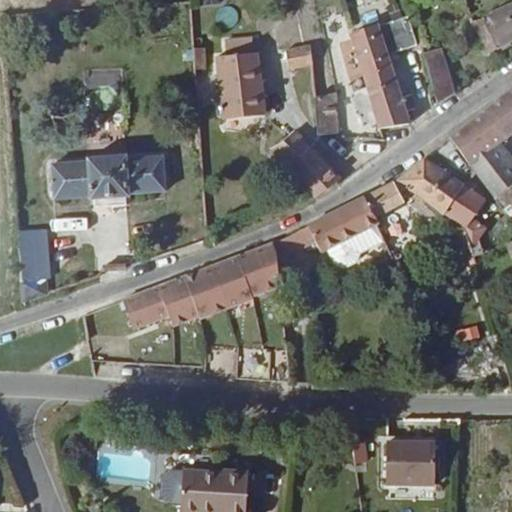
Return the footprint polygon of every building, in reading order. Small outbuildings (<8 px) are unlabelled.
[(511,8),(465,31),(474,46),(481,60),(511,43),(511,8)] [(397,24),(342,44),(358,96),(359,97),(372,94),(368,79),(381,75),(378,63),(407,52),(397,24)] [(239,47),(213,54),(216,69),(243,63),(239,47)] [(184,53),(186,85),(197,83),(196,74),(195,63),(192,63),(191,53),(184,53)] [(299,53),(259,62),(261,71),(275,68),(277,78),(301,73),(303,72),(299,53)] [(448,100),(433,57),(416,61),(414,61),(431,110),(440,105),(448,100)] [(206,72),(220,129),(258,120),(247,65),(246,62),(243,63),(216,69),(206,72)] [(397,120),(392,105),(381,75),(368,79),(372,94),(359,97),(370,132),(372,138),(374,138),(402,132),(397,120)] [(487,112),(447,144),(470,175),(494,155),(511,139),(511,94),(496,104),(487,112)] [(359,97),(358,96),(340,102),(346,122),(353,127),(356,136),(370,132),(359,97)] [(330,142),(327,101),(305,104),(310,139),(330,142)] [(407,114),(402,101),(392,105),(397,120),(407,114)] [(290,136),(268,155),(283,170),(305,151),(290,136)] [(283,170),(311,198),(315,203),(330,191),(339,184),(305,151),(283,170)] [(476,184),(499,216),(511,205),(511,179),(494,155),(470,175),(476,184)] [(123,197),(160,194),(156,159),(120,162),(119,158),(80,163),(81,166),(44,169),(48,204),(84,201),(85,203),(123,200),(123,197)] [(441,221),(462,195),(420,166),(395,186),(375,196),(363,202),(373,225),(402,210),(396,200),(405,194),(439,222),(441,221)] [(469,226),(482,209),(462,195),(441,221),(449,228),(459,237),(466,257),(482,237),(469,226)] [(322,256),(331,273),(339,275),(352,268),(355,261),(380,249),(373,233),(376,231),(373,225),(363,202),(337,215),(304,232),(310,245),(315,260),(322,256)] [(304,232),(275,248),(281,259),(310,245),(304,232)] [(251,303),(277,294),(271,249),(120,305),(130,333),(168,320),(172,331),(198,321),(199,324),(252,305),(251,303)] [(40,284),(17,284),(20,305),(44,298),(40,284)] [(474,326),(455,335),(461,348),(480,339),(474,326)] [(199,380),(289,390),(286,362),(201,355),(200,369),(199,380)] [(431,496),(429,454),(380,457),(382,499),(431,496)] [(250,462),(185,460),(185,461),(184,497),(183,509),(206,510),(206,505),(248,505),(250,462)] [(171,496),(184,497),(185,461),(172,461),(165,468),(164,488),(171,496)]
